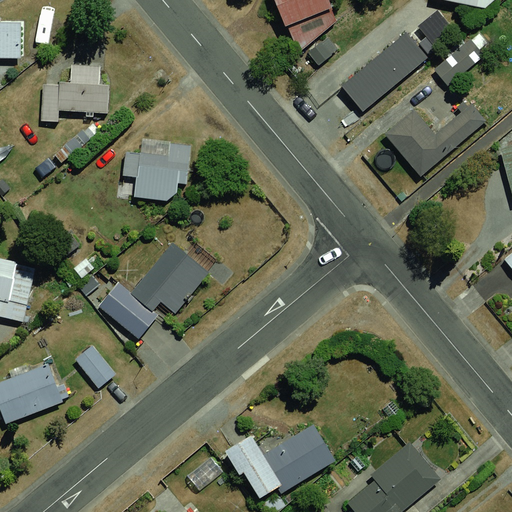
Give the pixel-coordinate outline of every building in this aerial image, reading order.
[(326,0),(265,0),(277,31),(331,12),(326,0)] [(445,0),(480,8),(482,0),(445,0)] [(13,20),(0,20),(0,58),(12,58),(13,20)] [(497,47),(480,27),(432,68),(449,88),(497,47)] [(395,31),(330,85),(351,111),(417,56),(395,31)] [(97,81),(28,78),(26,121),(47,122),(47,111),(95,113),(97,81)] [(404,109),(375,133),(414,179),(481,123),(464,104),(426,135),(404,109)] [(180,143),(125,139),(120,202),(175,206),(180,143)] [(511,156),(494,161),(505,203),(511,201),(511,156)] [(105,280),(85,304),(132,344),(152,320),(195,271),(164,244),(121,294),(105,280)] [(511,247),(499,257),(511,274),(511,247)] [(0,322),(12,325),(26,269),(0,262),(0,322)] [(80,346),(60,360),(83,391),(103,377),(80,346)] [(36,363),(0,375),(0,422),(51,404),(36,363)] [(253,431),(223,449),(258,506),(329,463),(307,426),(265,452),(253,431)] [(337,511),(392,511),(432,475),(402,443),(333,507),(337,511)] [(184,511),(174,499),(157,511),(184,511)]
